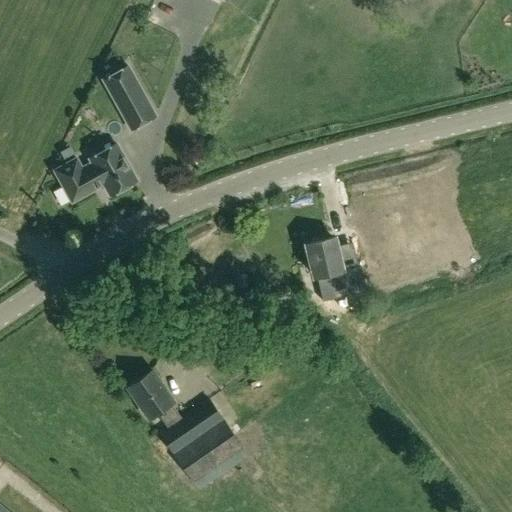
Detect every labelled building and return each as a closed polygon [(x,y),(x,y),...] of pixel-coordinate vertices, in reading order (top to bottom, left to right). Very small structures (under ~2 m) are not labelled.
[(128,66),(104,79),(131,129),(156,116),(128,66)] [(55,170),(73,202),(105,184),(111,195),(137,181),(117,144),(90,158),(93,162),(82,168),(77,158),(55,170)] [(334,237),(308,243),(315,275),(316,275),(321,300),(364,290),(358,265),(341,269),(334,237)] [(290,365),(292,337),(244,332),(240,360),(290,365)] [(174,401),(152,370),(128,387),(150,418),(158,412),(168,427),(160,433),(193,481),(243,447),(209,399),(182,418),(171,403),(174,401)]
